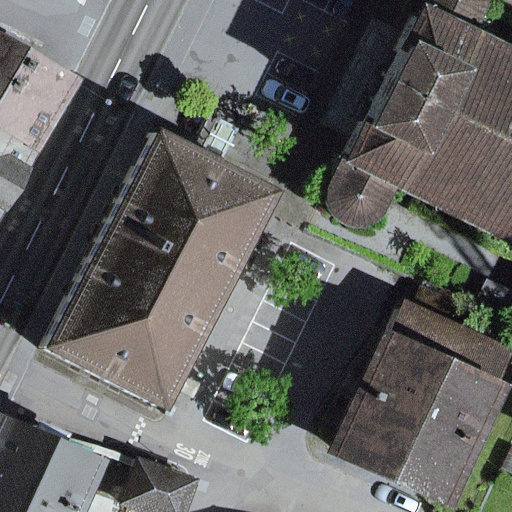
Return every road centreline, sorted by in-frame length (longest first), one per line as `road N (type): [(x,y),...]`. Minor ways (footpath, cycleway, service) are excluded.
road 1 (primary): [(151,0),(0,300)]
road 2 (residential): [(0,378),(244,470)]
